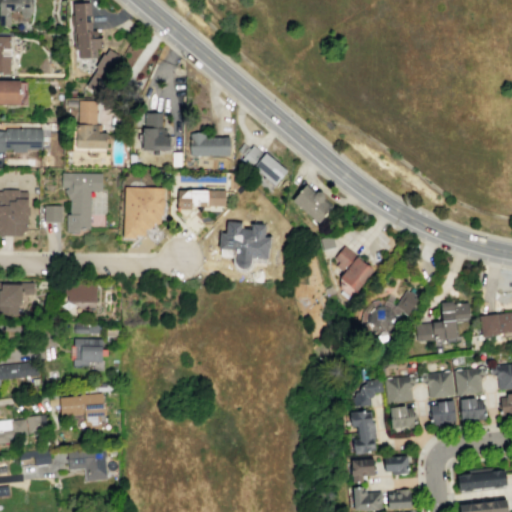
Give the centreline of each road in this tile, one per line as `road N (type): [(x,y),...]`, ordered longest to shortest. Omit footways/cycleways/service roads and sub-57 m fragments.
road 1 (secondary): [(511,252),(457,238),(363,188),(139,0)]
road 2 (residential): [(0,264),(155,266),(180,257)]
road 3 (residential): [(511,437),(438,451),(432,511)]
